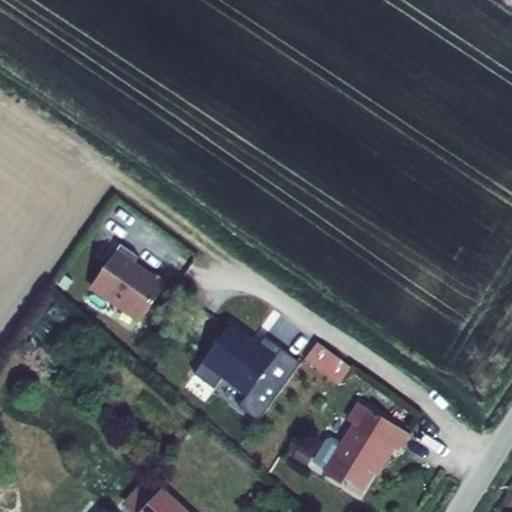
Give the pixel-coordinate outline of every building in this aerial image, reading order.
[(123,241),(95,282),(146,315),(168,282),(164,280),(167,275),(155,267),(152,272),(137,261),(141,254),(123,241)] [(257,421),(300,364),(264,337),(255,348),(248,343),(251,339),(230,323),(192,373),(213,388),(221,377),(245,395),(237,406),(257,421)] [(332,356),(315,343),(303,360),(337,385),(349,369),(332,356)] [(323,473),(321,475),(356,497),(387,448),(395,453),(406,436),(358,405),(347,423),(352,426),(340,446),(323,473)] [(310,463),(323,473),(340,446),(330,440),(324,441),(310,463)] [(296,444),(290,455),(302,463),(309,452),(296,444)] [(138,511),(197,511),(158,475),(150,479),(128,502),(138,511)]
